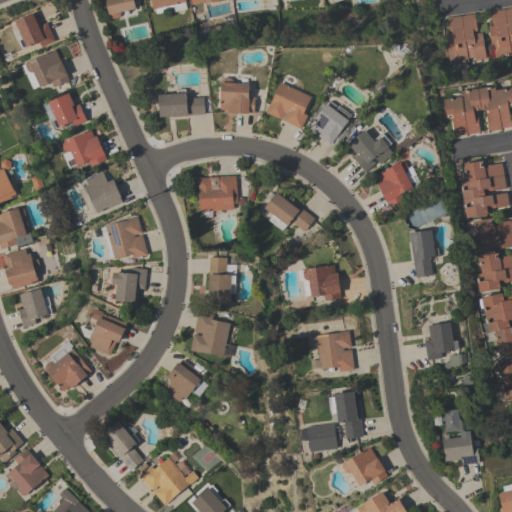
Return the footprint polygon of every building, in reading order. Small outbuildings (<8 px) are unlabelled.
[(133,0),(135,8),(119,12),(120,14),(117,17),(111,18),(108,16),(108,14),(105,0),(133,0)] [(184,0),(185,1),(184,1),(186,8),(173,11),(172,4),(152,8),(150,0),(184,0)] [(511,50),(509,51),(510,55),(491,58),(489,43),(490,43),(487,26),(492,25),(489,11),(511,7),(511,50)] [(45,22),(54,40),(40,46),(38,41),(26,47),(25,46),(22,47),(18,40),(22,38),(14,20),(34,11),(40,24),(45,22)] [(481,32),(484,58),(473,60),(473,57),(466,57),(467,61),(448,64),(446,50),(446,49),(444,32),(449,32),(447,17),(474,13),(476,30),(472,30),(473,33),(481,32)] [(68,80),(53,86),(51,81),(39,86),(39,85),(32,88),(22,64),(25,63),(25,62),(55,49),(68,80)] [(254,96),(253,113),(248,112),(248,113),(227,112),(227,109),(219,109),(220,79),(224,77),(230,77),(230,79),(234,79),(234,82),(248,83),(248,96),(254,96)] [(292,87),(310,96),(302,113),(306,115),(300,128),(281,120),(285,112),(283,111),(279,119),(264,112),(269,102),(269,103),(279,82),(280,82),(292,87)] [(479,132),(453,136),(451,120),(449,121),(449,117),(445,117),(443,99),(460,96),(460,90),(494,86),(494,89),(511,87),(511,106),(510,107),(511,126),(500,127),(500,129),(487,131),(485,112),(488,112),(488,109),(474,111),(474,114),(476,114),(479,132)] [(203,97),(204,114),(159,117),(158,94),(177,93),(176,89),(185,89),(185,98),(203,97)] [(78,104),(86,120),(74,125),(72,120),(55,128),(52,120),(55,118),(48,102),(68,93),(73,104),(71,105),(72,107),(78,104)] [(347,120),(339,131),(344,134),(335,147),(307,127),(316,115),(314,113),(319,106),(322,108),(325,103),(326,101),(330,101),(335,104),(335,109),(334,110),(347,120)] [(67,139),(90,129),(93,136),(96,135),(105,154),(104,155),(106,159),(91,166),(88,161),(77,166),(76,164),(69,167),(66,160),(69,159),(62,145),(63,141),(67,139)] [(352,158),(358,153),(357,152),(355,153),(347,143),(364,129),(372,139),(381,132),(390,143),(388,145),(388,146),(387,147),(391,152),(390,154),(392,156),(389,158),(388,156),(379,163),(374,157),(371,159),(374,163),(364,171),(352,158)] [(0,202),(0,160),(4,158),(9,161),(9,167),(3,171),(15,194),(0,202)] [(500,162),(505,188),(483,191),(484,195),(505,192),(507,205),(489,208),(490,213),(465,218),(459,182),(465,181),(462,163),(482,160),(482,162),(481,162),(482,166),(500,162)] [(411,175),(415,184),(411,186),(412,187),(400,193),(403,198),(388,206),(376,183),(378,182),(375,175),(400,161),(404,162),(407,168),(406,172),(404,173),(407,178),(411,175)] [(121,201),(96,213),(94,207),(88,193),(87,193),(84,186),(88,184),(86,179),(102,171),(107,182),(113,179),(121,197),(119,197),(121,201)] [(195,178),(212,176),(213,184),(215,184),(214,176),(235,175),(237,203),(232,203),(233,209),(199,211),(197,187),(196,188),(195,178)] [(313,217),(303,231),(290,221),(286,226),(285,225),(283,227),(277,223),(279,219),(264,208),(277,190),(313,217)] [(0,212),(19,207),(22,208),(23,213),(22,216),(20,216),(25,233),(29,232),(31,242),(15,246),(15,244),(0,248),(0,212)] [(142,234),(147,254),(132,258),(131,254),(113,258),(113,256),(108,257),(106,252),(108,251),(105,238),(103,239),(100,227),(105,226),(105,225),(129,219),(129,218),(137,216),(141,232),(133,234),(134,236),(142,234)] [(511,254),(511,279),(498,282),(499,287),(498,287),(499,288),(478,292),(474,273),(481,272),(478,256),(473,257),(470,239),(475,238),(471,221),(493,217),(494,222),(510,219),(511,229),(511,245),(493,249),(493,253),(498,252),(499,257),(511,254)] [(414,276),(412,259),(409,232),(431,230),(433,248),(437,248),(438,256),(434,256),(434,257),(429,258),(431,274),(414,276)] [(10,288),(9,285),(8,285),(4,269),(7,269),(3,254),(24,248),(25,254),(29,253),(30,255),(31,255),(32,259),(31,259),(37,282),(10,288)] [(209,256),(225,257),(225,275),(234,275),(234,283),(230,283),(229,302),(207,302),(208,275),(209,256)] [(337,272),(340,298),(323,300),(323,294),(310,296),(310,295),(304,296),(303,288),(307,288),(306,280),(303,278),(302,272),(303,269),(303,268),(333,264),(334,272),(337,272)] [(146,269),(144,288),(138,288),(137,302),(114,300),(116,284),(111,283),(112,272),(117,272),(130,273),(131,267),(146,269)] [(18,294),(39,288),(44,306),(48,305),(50,313),(47,314),(47,315),(33,319),(34,323),(22,327),(17,309),(22,307),(18,294)] [(511,295),(511,322),(508,323),(509,327),(511,326),(511,398),(503,400),(503,399),(500,399),(498,391),(501,390),(495,367),(497,366),(497,364),(501,363),(493,330),(488,331),(480,297),(501,293),(502,297),(511,295)] [(89,346),(91,341),(89,340),(89,338),(88,337),(90,333),(92,333),(97,320),(90,317),(94,308),(106,313),(106,315),(125,323),(123,328),(124,328),(118,342),(115,341),(109,355),(89,346)] [(229,323),(222,356),(198,351),(198,352),(189,350),(192,334),(200,335),(201,333),(193,331),(197,314),(209,317),(208,318),(229,323)] [(423,340),(429,339),(427,325),(432,324),(433,325),(449,322),(453,351),(440,352),(441,357),(426,359),(423,340)] [(350,348),(353,369),(338,371),(338,366),(333,367),(333,370),(328,371),(328,367),(319,369),(319,367),(311,368),(310,360),(318,359),(316,344),(308,345),(307,337),(315,336),(315,335),(348,330),(350,346),(342,347),(342,350),(350,348)] [(47,356),(67,339),(72,346),(70,348),(70,349),(71,348),(90,370),(86,374),(86,375),(70,388),(69,386),(62,391),(47,371),(46,372),(44,368),(44,365),(50,359),(47,356)] [(447,355),(459,353),(461,365),(449,366),(450,367),(444,368),(443,363),(448,362),(447,355)] [(164,390),(171,381),(166,377),(181,358),(203,375),(200,379),(207,385),(197,397),(191,393),(186,399),(182,397),(178,401),(164,390)] [(355,390),(362,436),(345,439),(342,422),(337,422),(337,421),(333,421),(331,413),(336,413),(333,394),(351,391),(355,390)] [(443,431),(459,430),(458,409),(442,410),(443,431)] [(129,471),(100,435),(118,421),(130,436),(133,433),(138,440),(135,442),(136,444),(132,448),(142,460),(129,471)] [(0,423),(7,431),(11,428),(23,442),(13,450),(15,452),(3,462),(0,458),(0,423)] [(305,426),(333,423),(336,448),(309,452),(308,447),(307,447),(306,443),(308,441),(307,440),(307,439),(300,440),(299,429),(306,428),(305,426)] [(478,462),(460,464),(460,459),(445,461),(442,439),(461,436),(461,432),(468,431),(469,436),(470,436),(472,447),(476,446),(478,462)] [(369,446),(386,476),(372,484),(369,479),(358,486),(350,471),(348,473),(344,471),(341,466),(342,462),(346,459),(346,460),(369,446)] [(26,449),(48,475),(26,494),(25,493),(23,495),(20,494),(16,490),(16,486),(18,485),(8,473),(18,465),(13,459),(26,449)] [(163,505),(153,492),(159,487),(158,485),(152,490),(139,475),(150,465),(153,469),(168,457),(168,456),(173,452),(177,457),(173,461),(179,469),(184,465),(189,472),(192,470),(197,477),(173,498),(172,497),(163,505)] [(498,493),(504,492),(502,486),(511,483),(511,511),(498,511),(498,510),(501,509),(498,493)] [(221,511),(199,511),(190,502),(210,484),(216,491),(213,494),(219,501),(222,499),(228,505),(221,511)] [(64,487),(78,501),(89,511),(50,511),(63,498),(58,494),(64,487)] [(397,498),(406,511),(358,511),(355,507),(381,491),(388,502),(386,503),(387,505),(397,498)]
